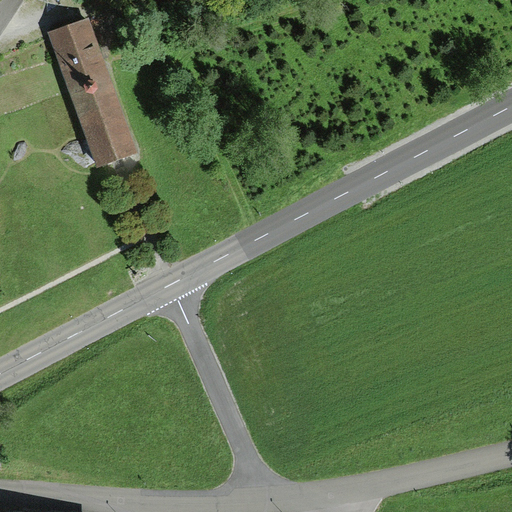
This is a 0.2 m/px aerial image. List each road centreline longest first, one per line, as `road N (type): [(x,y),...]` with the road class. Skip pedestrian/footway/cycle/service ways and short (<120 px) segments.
road 1 (tertiary): [(169,284),(511,104)]
road 2 (unclassified): [(0,491),(166,503),(257,499)]
road 3 (unclassified): [(169,284),(241,439),(257,499)]
road 4 (tertiary): [(0,373),(169,284)]
road 5 (unclassified): [(339,492),(511,448)]
